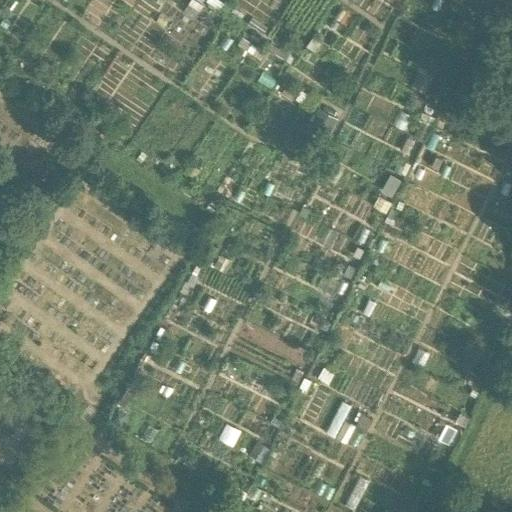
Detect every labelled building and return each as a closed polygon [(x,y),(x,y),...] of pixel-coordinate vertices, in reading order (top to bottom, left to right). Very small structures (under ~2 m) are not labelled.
[(321,42),(313,36),(306,46),(314,52),(321,42)] [(268,55),(257,47),(252,54),(263,62),(268,55)] [(329,136),(338,118),(319,108),(310,126),(329,136)] [(447,123),(450,116),(442,112),(439,120),(447,123)] [(136,159),(141,163),(147,155),(142,152),(136,159)] [(392,197),(402,180),(391,174),(381,191),(392,197)] [(310,210),(303,206),(299,214),(306,218),(310,210)] [(365,250),(358,246),(353,255),(360,259),(365,250)] [(214,267),(226,273),(232,260),(220,255),(214,267)] [(356,268),(349,264),(343,275),(351,279),(356,268)] [(329,322),(323,319),(321,323),(322,327),(326,329),(329,322)] [(161,336),(168,341),(172,333),(165,329),(161,336)] [(304,378),(306,378),(308,375),(298,369),(288,387),(298,392),(300,388),(304,378)] [(135,389),(129,386),(128,385),(119,402),(120,403),(125,406),(135,389)] [(470,395),(478,399),(481,393),(473,389),(470,395)] [(465,393),(458,406),(470,412),(476,399),(465,393)] [(355,425),(366,432),(373,420),(362,413),(355,425)] [(464,428),(468,418),(461,415),(456,425),(464,428)] [(457,429),(447,424),(439,439),(449,444),(457,429)] [(264,446),(257,441),(248,456),(256,460),(264,446)] [(278,441),(275,448),(281,451),(284,444),(278,441)] [(248,493),(235,486),(231,494),(243,501),(248,493)]
